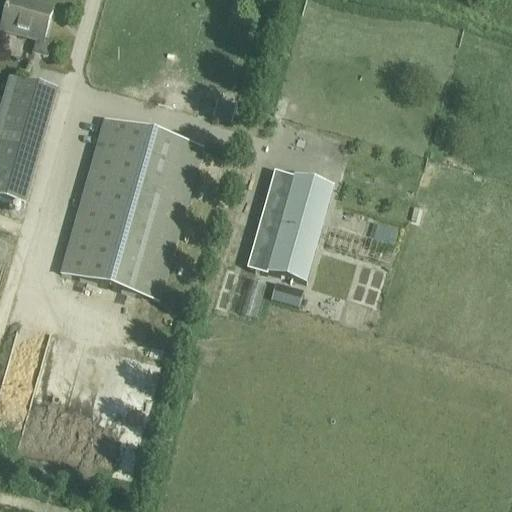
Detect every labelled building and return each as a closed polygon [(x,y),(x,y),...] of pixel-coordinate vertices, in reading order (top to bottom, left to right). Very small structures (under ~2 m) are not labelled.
[(47,62),(52,46),(44,44),(53,14),(9,2),(0,32),(0,33),(36,43),(32,58),(47,62)] [(56,94),(10,81),(0,115),(0,203),(23,210),(56,94)] [(236,108),(217,103),(212,122),(231,127),(236,108)] [(104,126),(61,278),(159,306),(202,154),(104,126)] [(294,179),(266,276),(306,288),(334,190),(294,179)] [(378,228),(373,242),(392,249),(397,235),(378,228)] [(276,288),(271,305),(298,312),(302,296),(276,288)]
